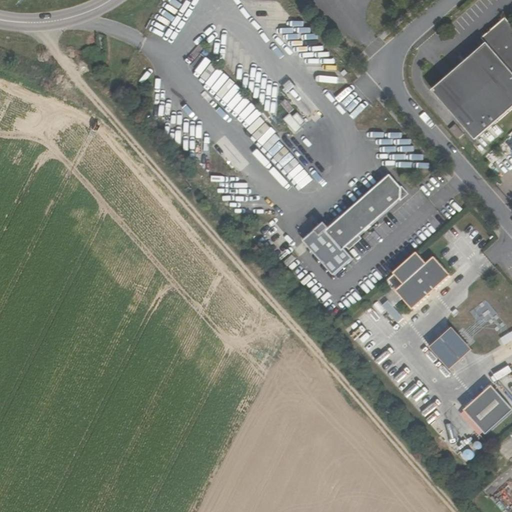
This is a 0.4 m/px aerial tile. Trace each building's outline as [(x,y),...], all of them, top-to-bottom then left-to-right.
[(482,41),(487,46),(433,93),(477,143),(511,112),(511,27),(506,20),(482,41)] [(290,118),(284,124),(297,139),(304,133),(302,131),(307,127),(298,117),(294,121),(290,118)] [(334,282),(353,265),(344,255),(402,203),(403,193),(392,180),(340,225),(337,222),(326,232),(324,230),(303,248),(334,282)] [(429,269),(419,258),(395,278),(406,290),(398,296),(415,315),(432,300),(429,297),(434,293),(437,295),(453,280),(436,262),(429,269)] [(383,307),(399,323),(406,317),(395,306),(401,301),(394,295),(383,307)] [(511,332),(501,337),(504,345),(511,341),(511,332)] [(476,355),(455,333),(433,353),(453,375),(476,355)] [(496,380),(511,372),(509,367),(493,375),(496,380)] [(511,408),(496,391),(468,416),(490,440),(511,420),(511,408)] [(473,462),(477,454),(469,450),(465,458),(473,462)]
